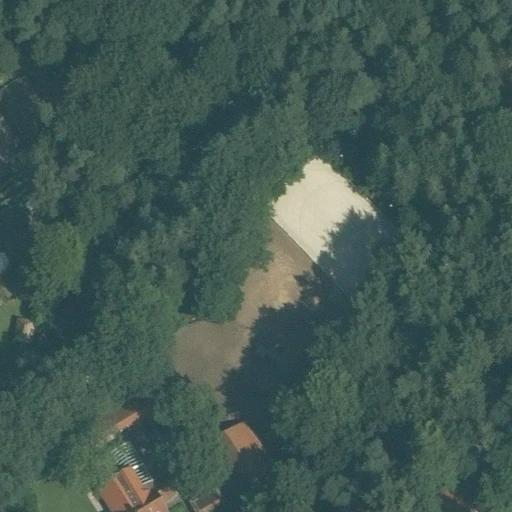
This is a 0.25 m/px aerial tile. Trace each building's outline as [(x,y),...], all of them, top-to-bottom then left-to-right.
[(0,135),(0,171),(16,161),(0,135)] [(150,397),(139,404),(147,418),(159,412),(150,397)] [(242,428),(221,444),(251,485),(272,470),(242,428)] [(312,464),(304,469),(284,480),(294,498),(295,497),(322,482),(312,464)] [(112,466),(98,474),(108,490),(99,495),(102,500),(105,499),(113,511),(162,511),(160,508),(176,498),(164,479),(153,485),(143,468),(121,481),(112,466)] [(432,507),(437,511),(478,511),(454,487),(432,507)] [(190,506),(192,511),(211,511),(224,505),(215,491),(190,506)]
